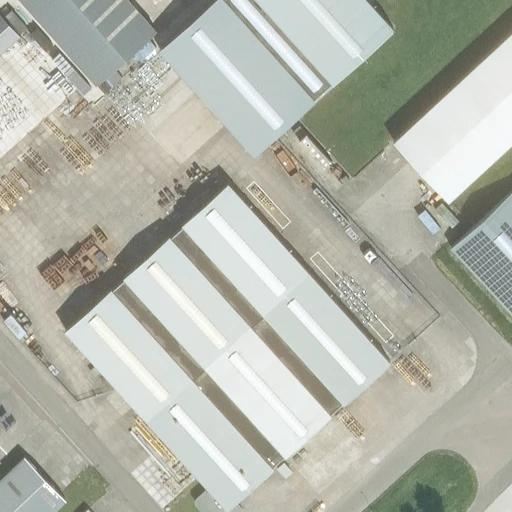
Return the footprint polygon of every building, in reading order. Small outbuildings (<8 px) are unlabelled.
[(21,0),(96,84),(156,31),(128,0),(21,0)] [(212,0),(158,48),(254,154),(314,100),(313,98),(331,82),(332,83),(393,29),(366,0),(212,0)] [(0,51),(18,35),(0,14),(0,51)] [(447,200),(511,140),(511,29),(392,141),(447,200)] [(29,48),(7,70),(42,104),(64,82),(29,48)] [(389,361),(308,271),(227,182),(63,329),(208,488),(195,499),(195,503),(202,511),(238,511),(242,509),(234,501),(272,467),(271,466),(284,454),(285,456),(331,414),(329,413),(342,401),(343,403),(389,361)] [(511,189),(450,246),(511,313),(511,189)] [(511,337),(503,329),(493,339),(511,358),(511,337)] [(0,511),(51,511),(65,500),(23,456),(0,478),(0,511)] [(304,464),(275,491),(283,500),(312,473),(304,464)]
